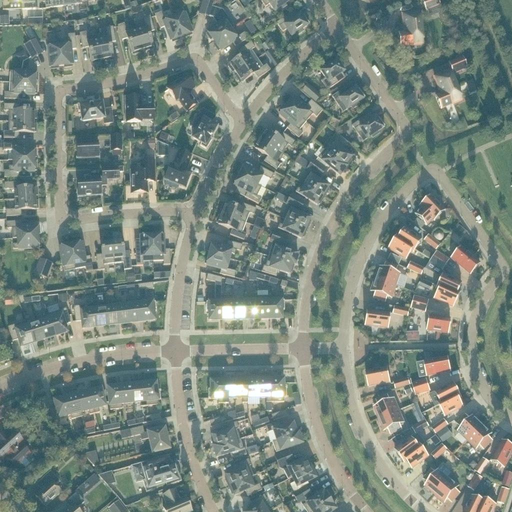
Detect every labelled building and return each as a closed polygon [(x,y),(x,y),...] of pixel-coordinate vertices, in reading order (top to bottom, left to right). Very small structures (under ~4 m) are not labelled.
[(1,0),(2,12),(21,11),(20,0),(1,0)] [(20,0),(21,11),(39,10),(38,0),(20,0)] [(44,0),(45,10),(64,8),(62,0),(44,0)] [(128,0),(122,0),(126,11),(132,10),(128,0)] [(258,0),(265,8),(269,6),(274,12),(278,9),(280,11),(285,7),(284,5),(291,0),(258,0)] [(425,13),(440,7),(436,0),(421,0),(425,13)] [(199,15),(205,17),(209,2),(203,1),(199,15)] [(210,19),(215,4),(209,2),(205,17),(210,19)] [(208,34),(206,35),(210,41),(212,40),(213,43),(230,31),(234,29),(228,20),(223,12),(213,9),(210,19),(212,19),(217,27),(207,34),(208,34)] [(190,34),(191,34),(182,11),(177,12),(179,17),(174,19),(181,38),(184,37),(185,39),(191,36),(190,34)] [(294,12),(276,24),(282,33),(286,31),(291,37),(295,34),(297,36),(303,32),(301,30),(309,25),(303,17),(301,18),(299,16),(297,17),(294,12)] [(400,48),(422,45),(418,13),(402,15),(404,34),(398,34),(400,48)] [(181,38),(174,19),(164,23),(161,14),(154,16),(160,30),(165,28),(171,42),(172,43),(179,41),(178,39),(181,38)] [(146,29),(136,32),(142,51),(145,50),(145,52),(152,50),(152,48),(148,34),(154,32),(150,18),(143,19),(146,29)] [(136,32),(126,35),(124,25),(117,27),(121,42),(127,40),(131,54),(132,54),(132,56),(139,54),(139,52),(142,51),(136,32)] [(25,27),(19,29),(23,40),(29,38),(25,27)] [(97,36),(102,61),(105,60),(105,62),(112,61),(112,59),(109,44),(115,43),(112,28),(106,30),(107,34),(97,36)] [(213,46),(217,52),(219,51),(219,52),(232,43),(235,48),(248,40),(244,34),(236,40),(230,31),(213,43),(215,45),(213,46)] [(99,62),(102,61),(97,36),(87,38),(86,34),(79,35),(82,50),(88,49),(91,63),(92,63),(92,65),(99,64),(99,62)] [(59,47),(61,67),(64,67),(64,69),(71,68),(71,66),(72,66),(70,51),(76,51),(74,36),(68,36),(69,46),(59,47)] [(30,44),(37,57),(42,54),(35,41),(30,44)] [(59,47),(58,42),(47,44),(50,68),(51,68),(51,70),(58,70),(58,68),(61,67),(59,47)] [(31,60),(37,57),(30,44),(24,47),(31,60)] [(235,75),(256,60),(250,52),(254,49),(251,44),(238,52),(241,57),(229,66),(230,66),(228,67),(232,73),(234,72),(235,75)] [(266,44),(261,47),(265,54),(271,50),(266,44)] [(24,53),(16,57),(20,64),(28,60),(24,53)] [(269,57),(264,62),(270,69),(275,64),(269,57)] [(256,60),(235,75),(237,77),(236,78),(240,84),(241,83),(242,84),(254,75),(257,80),(270,72),(266,66),(262,69),(256,60)] [(344,69),(338,60),(330,66),(329,64),(323,68),(324,70),(320,73),(325,80),(321,82),(327,91),(345,79),(340,72),(344,69)] [(467,71),(462,60),(448,66),(452,78),(467,71)] [(433,78),(441,95),(435,98),(440,110),(461,101),(449,72),(433,78)] [(35,75),(35,74),(10,73),(9,84),(34,85),(35,82),(37,82),(37,75),(35,75)] [(178,101),(186,113),(196,106),(188,94),(194,90),(185,78),(167,90),(176,103),(178,101)] [(34,88),(34,85),(9,84),(9,94),(4,94),(4,100),(19,101),(19,95),(34,96),(34,95),(36,95),(36,88),(34,88)] [(307,86),(302,92),(315,103),(320,97),(307,86)] [(336,89),(329,94),(331,98),(342,114),(351,108),(352,110),(358,106),(357,104),(364,99),(359,91),(355,93),(349,86),(339,93),(336,89)] [(305,108),(293,99),(291,98),(287,103),(288,105),(286,107),(305,123),(312,116),(316,119),(322,112),(311,102),(305,108)] [(125,100),(126,124),(141,123),(141,121),(153,120),(153,108),(140,108),(140,99),(125,100)] [(88,104),(77,106),(78,113),(80,113),(82,123),(103,120),(104,125),(112,124),(110,110),(102,112),(101,105),(89,107),(88,104)] [(8,123),(33,123),(33,120),(35,120),(35,113),(33,113),(33,112),(19,112),(19,106),(4,106),(3,112),(8,113),(8,123)] [(298,131),(305,123),(286,107),(284,109),(283,108),(278,113),(280,115),(279,115),(290,125),(286,129),(298,139),(302,134),(298,131)] [(210,125),(215,118),(202,111),(198,118),(203,121),(192,139),(201,145),(200,147),(206,150),(212,140),(210,139),(216,128),(210,125)] [(175,114),(169,118),(172,123),(178,119),(175,114)] [(366,140),(371,137),(372,139),(378,135),(377,133),(384,128),(378,119),(374,122),(369,115),(351,127),(357,136),(362,133),(366,140)] [(33,126),(33,123),(8,123),(8,133),(3,133),(3,140),(18,140),(18,134),(33,134),(33,133),(35,133),(35,126),(33,126)] [(261,140),(281,155),(287,146),(291,149),(295,143),(282,135),(279,140),(267,131),(266,132),(265,131),(261,137),(262,138),(261,140)] [(345,168),(351,161),(349,160),(351,158),(341,151),(347,144),(335,134),(329,142),(331,143),(324,151),(345,168)] [(166,143),(168,138),(161,135),(159,141),(166,143)] [(109,137),(110,153),(123,152),(122,136),(109,137)] [(281,155),(261,140),(259,143),(257,142),(253,148),(255,149),(254,149),(267,158),(263,163),(276,171),(280,166),(276,163),(281,155)] [(167,147),(157,143),(157,158),(167,157),(167,147)] [(76,145),(77,159),(98,158),(97,144),(76,145)] [(13,162),(33,162),(33,158),(35,158),(35,151),(33,151),(18,151),(18,145),(3,145),(3,152),(13,152),(13,162)] [(313,158),(318,149),(314,147),(309,156),(313,158)] [(288,149),(283,156),(289,161),(295,154),(288,149)] [(346,168),(345,168),(324,151),(317,159),(339,177),(346,168)] [(166,181),(164,187),(175,191),(178,186),(185,189),(191,175),(184,172),(190,158),(179,153),(173,168),(170,167),(165,180),(166,181)] [(310,166),(322,174),(326,169),(313,161),(310,166)] [(13,162),(13,168),(9,168),(9,172),(4,172),(4,179),(19,179),(19,173),(34,172),(36,172),(36,165),(34,165),(33,162),(13,162)] [(154,163),(141,163),(141,173),(131,173),(131,195),(147,194),(146,183),(154,183),(154,163)] [(319,179),(322,174),(310,166),(306,171),(319,179)] [(239,177),(257,186),(262,177),(270,182),(273,176),(260,169),(257,174),(244,167),(244,168),(242,167),(239,173),(240,174),(239,177)] [(77,181),(78,197),(100,196),(100,187),(106,187),(106,180),(118,180),(117,170),(102,171),(102,180),(99,180),(89,180),(89,179),(85,179),(85,180),(77,181)] [(324,198),(328,191),(327,190),(328,188),(307,175),(301,184),(324,198)] [(257,186),(239,177),(237,179),(236,179),(232,185),(234,186),(247,193),(244,199),(258,206),(261,200),(256,198),(261,188),(257,186)] [(15,201),(35,200),(35,197),(37,197),(36,190),(34,190),(34,189),(19,190),(19,184),(4,184),(4,191),(14,191),(15,201)] [(319,205),(324,198),(301,184),(295,193),(316,206),(318,205),(319,205)] [(288,200),(302,207),(305,202),(291,195),(288,200)] [(432,220),(434,222),(444,212),(429,197),(419,207),(421,209),(415,216),(425,227),(432,220)] [(35,200),(15,201),(15,211),(5,212),(6,218),(21,217),(20,211),(35,211),(35,210),(37,210),(37,203),(35,203),(35,200)] [(299,213),(302,207),(288,200),(286,206),(299,213)] [(222,215),(245,224),(249,215),(253,216),(256,210),(242,205),(239,210),(226,205),(225,206),(223,205),(221,212),(223,212),(222,215)] [(306,231),(310,223),(308,222),(309,220),(286,210),(282,220),(286,222),(306,231)] [(275,217),(269,214),(265,222),(272,224),(275,217)] [(241,234),(245,224),(222,215),(221,218),(219,217),(216,224),(218,225),(232,231),(229,236),(244,242),(246,236),(241,234)] [(263,222),(257,220),(254,227),(260,230),(263,222)] [(12,240),(17,240),(37,238),(37,235),(39,235),(38,228),(36,228),(36,227),(22,228),(21,222),(6,224),(7,230),(12,230),(12,240)] [(303,239),(306,231),(286,222),(284,227),(280,225),(277,230),(300,240),(301,238),(303,239)] [(460,238),(465,232),(458,227),(453,233),(460,238)] [(414,251),(421,240),(403,229),(398,237),(396,236),(394,239),(414,251)] [(272,238),(286,243),(288,237),(274,232),(272,238)] [(153,263),(163,262),(163,266),(170,266),(169,251),(163,251),(162,236),(162,234),(155,235),(155,237),(152,237),(153,263)] [(153,263),(152,237),(148,237),(148,235),(141,235),(141,237),(141,252),(135,252),(136,267),(142,267),(142,263),(153,263)] [(123,254),(121,239),(121,237),(113,238),(114,240),(111,240),(114,265),(124,264),(124,269),(131,268),(129,253),(123,254)] [(435,251),(439,246),(427,237),(424,241),(435,251)] [(13,251),(38,249),(38,248),(40,248),(39,241),(37,241),(37,238),(17,240),(18,245),(13,246),(13,251)] [(114,265),(111,240),(108,240),(107,238),(100,239),(101,241),(100,241),(102,256),(96,257),(97,272),(104,271),(103,266),(114,265)] [(284,248),(286,243),(272,238),(270,243),(284,248)] [(412,254),(414,251),(394,239),(387,249),(405,261),(410,253),(412,254)] [(70,246),(75,271),(85,269),(86,274),(92,273),(89,258),(84,259),(81,244),(80,244),(80,242),(73,244),(73,246),(70,246)] [(209,255),(228,261),(230,255),(235,256),(236,252),(241,253),(242,247),(227,243),(226,249),(212,245),(211,246),(209,245),(208,252),(210,253),(209,255)] [(75,271),(70,246),(67,247),(67,245),(60,246),(60,248),(59,248),(64,273),(75,271)] [(294,266),(297,255),(271,247),(268,258),(294,265),(293,266),(294,266)] [(470,276),(479,265),(460,248),(450,259),(470,276)] [(430,261),(432,258),(433,257),(424,252),(422,256),(430,261)] [(445,266),(448,261),(436,253),(433,257),(432,258),(445,266)] [(226,270),(228,261),(209,255),(208,258),(206,258),(204,265),(206,265),(206,266),(220,270),(219,276),(234,279),(235,273),(226,270)] [(390,255),(387,261),(398,266),(400,260),(390,255)] [(291,274),(293,266),(294,265),(268,258),(265,268),(263,267),(261,273),(276,278),(277,272),(289,275),(289,273),(291,274)] [(441,271),(445,266),(432,258),(430,261),(429,263),(441,271)] [(41,277),(46,263),(40,261),(35,275),(41,277)] [(46,279),(51,265),(46,263),(41,277),(46,279)] [(395,274),(397,268),(384,264),(382,270),(378,268),(374,280),(395,287),(399,275),(395,274)] [(407,269),(420,276),(423,271),(409,264),(407,269)] [(135,283),(135,277),(134,277),(134,275),(125,276),(126,284),(135,283)] [(458,297),(459,294),(457,293),(461,284),(442,275),(436,287),(458,297)] [(207,276),(206,281),(220,285),(222,279),(207,276)] [(391,299),(395,287),(374,280),(370,292),(374,293),(373,299),(384,303),(386,298),(391,299)] [(452,308),(458,297),(436,287),(435,290),(437,291),(433,300),(452,308)] [(269,320),(269,302),(269,297),(256,298),(257,320),(269,320)] [(269,297),(269,302),(269,320),(281,320),(281,311),(284,311),(284,302),(274,302),(274,297),(269,297)] [(245,321),(257,320),(256,298),(245,298),(245,303),(245,321)] [(426,308),(428,302),(413,298),(411,304),(426,308)] [(155,303),(152,304),(152,299),(140,300),(143,323),(154,321),(153,313),(156,313),(155,303)] [(13,307),(12,300),(4,301),(4,308),(13,307)] [(131,324),(143,323),(140,300),(134,301),(135,306),(129,306),(131,324)] [(131,324),(129,306),(121,307),(121,303),(115,303),(116,308),(117,308),(119,326),(131,324)] [(209,321),(221,321),(221,303),(206,304),(206,313),(208,313),(209,321)] [(221,321),(233,321),(233,303),(221,303),(221,321)] [(233,321),(245,321),(245,303),(233,303),(233,321)] [(105,309),(98,310),(97,304),(92,305),(92,311),(93,311),(95,328),(107,327),(105,309)] [(425,313),(426,308),(411,304),(410,309),(425,313)] [(92,311),(80,312),(80,307),(73,308),(75,323),(81,323),(82,330),(95,328),(93,311),(92,311)] [(107,327),(119,326),(117,308),(116,308),(105,309),(107,327)] [(407,318),(408,312),(393,309),(392,314),(407,318)] [(49,315),(56,337),(67,333),(65,326),(70,324),(66,310),(49,315)] [(387,330),(389,315),(366,312),(364,327),(387,330)] [(44,341),(56,337),(49,315),(43,317),(45,322),(39,324),(44,341)] [(448,335),(450,320),(428,317),(425,331),(448,335)] [(44,341),(39,324),(32,326),(30,321),(25,323),(27,327),(33,344),(44,341)] [(20,348),(33,344),(27,327),(25,323),(8,328),(12,343),(18,341),(20,348)] [(427,377),(451,373),(448,358),(424,363),(427,377)] [(368,388),(390,384),(387,369),(366,373),(368,388)] [(395,390),(410,386),(408,380),(394,384),(395,390)] [(414,391),(428,386),(426,380),(412,385),(414,391)] [(266,404),(271,404),(271,381),(259,382),(259,399),(266,399),(266,404)] [(283,404),(283,399),(286,399),(285,389),(283,389),(283,381),(271,381),(271,404),(283,404)] [(223,405),(223,400),(223,382),(210,383),(210,391),(208,391),(208,400),(218,400),(218,405),(223,405)] [(228,400),(235,400),(235,382),(223,382),(223,400),(223,405),(228,405),(228,400)] [(247,404),(247,400),(247,382),(235,382),(235,400),(242,400),(242,404),(247,404)] [(259,382),(247,382),(247,400),(259,399),(259,382)] [(158,406),(158,402),(160,401),(159,391),(157,392),(156,384),(143,385),(145,403),(146,408),(158,406)] [(439,406),(460,396),(454,384),(435,394),(439,402),(437,403),(439,406)] [(143,385),(131,387),(133,404),(140,404),(140,408),(146,408),(145,403),(143,385)] [(415,396),(430,392),(428,386),(414,391),(415,396)] [(121,406),(133,404),(131,387),(119,388),(121,406)] [(411,407),(417,404),(410,387),(402,390),(409,407),(411,407)] [(122,410),(121,406),(119,388),(107,389),(109,412),(122,410)] [(98,410),(105,408),(101,390),(89,393),(94,415),(99,414),(98,410)] [(89,416),(94,415),(89,393),(77,396),(81,413),(88,412),(89,416)] [(83,418),(81,413),(77,396),(65,399),(70,416),(71,421),(83,418)] [(394,400),(390,402),(388,396),(376,401),(378,407),(374,409),(379,420),(399,412),(394,400)] [(459,400),(461,399),(460,396),(439,406),(445,418),(463,408),(459,400)] [(58,419),(70,416),(65,399),(53,402),(55,409),(49,411),(53,425),(59,424),(58,419)] [(36,409),(29,400),(24,404),(31,413),(36,409)] [(421,414),(417,404),(411,407),(418,424),(425,421),(421,414)] [(285,411),(271,416),(273,422),(287,417),(285,411)] [(237,420),(235,416),(234,412),(227,415),(229,423),(237,420)] [(400,425),(404,423),(399,412),(379,420),(384,432),(388,430),(390,435),(402,431),(400,425)] [(160,415),(145,418),(146,424),(161,421),(160,415)] [(467,441),(482,426),(473,417),(470,420),(466,416),(457,425),(461,430),(458,433),(467,441)] [(211,429),(225,424),(223,418),(209,423),(211,429)] [(432,430),(436,435),(448,426),(444,421),(432,430)] [(415,435),(429,427),(426,422),(412,430),(415,435)] [(276,442),(298,435),(298,434),(297,434),(294,426),(293,427),(292,425),(280,429),(278,423),(264,428),(266,435),(273,432),(276,442)] [(213,449),(239,441),(236,431),(238,430),(236,424),(222,428),(223,434),(212,437),(213,439),(211,440),(214,448),(213,448),(213,449)] [(13,431),(8,436),(0,426),(0,457),(4,462),(8,459),(16,467),(20,463),(25,468),(33,461),(29,456),(30,454),(22,445),(24,443),(13,431)] [(488,438),(491,435),(482,426),(467,441),(476,450),(479,447),(484,451),(492,442),(488,438)] [(164,430),(144,435),(142,429),(120,435),(121,441),(140,436),(141,442),(149,440),(152,454),(169,450),(167,443),(167,442),(166,438),(166,437),(164,430)] [(260,431),(252,434),(254,440),(263,437),(260,431)] [(450,438),(445,431),(437,436),(443,443),(450,438)] [(298,435),(276,442),(272,444),(275,454),(301,445),(298,435)] [(419,444),(417,446),(412,438),(395,451),(402,461),(421,447),(419,444)] [(436,438),(431,441),(436,448),(441,444),(436,438)] [(239,441),(213,449),(216,459),(230,455),(231,460),(246,456),(244,450),(242,450),(239,441)] [(504,469),(511,453),(511,446),(502,442),(491,462),(504,469)] [(435,461),(446,451),(442,446),(431,456),(435,461)] [(412,470),(429,457),(421,447),(402,461),(404,464),(406,463),(412,470)] [(277,463),(291,458),(288,452),(274,458),(277,463)] [(95,453),(85,455),(83,457),(94,468),(99,467),(95,453)] [(177,468),(170,470),(166,458),(142,465),(142,464),(131,467),(136,484),(142,482),(146,494),(155,491),(154,489),(171,483),(172,486),(181,483),(177,468)] [(292,479),(312,469),(308,461),(306,462),(305,460),(294,465),(293,463),(291,458),(277,463),(279,469),(283,471),(288,481),(292,479)] [(480,476),(488,463),(483,460),(475,472),(480,476)] [(253,477),(249,468),(251,467),(248,461),(234,467),(236,473),(226,477),(226,479),(225,480),(228,488),(249,479),(253,477)] [(295,500),(308,492),(305,487),(304,485),(315,479),(314,477),(315,477),(312,469),(292,479),(295,484),(290,486),(294,494),(292,495),(295,500)] [(439,471),(436,474),(431,471),(423,480),(428,484),(425,488),(435,496),(448,479),(439,471)] [(35,496),(45,507),(61,493),(55,486),(59,482),(51,473),(40,483),(44,488),(35,496)] [(511,474),(507,473),(503,486),(510,488),(511,481),(511,474)] [(113,485),(110,474),(98,477),(107,487),(113,485)] [(78,489),(83,496),(99,482),(93,476),(78,489)] [(474,492),(482,479),(477,476),(469,489),(474,492)] [(249,479),(228,488),(232,496),(233,495),(234,497),(245,493),(247,498),(261,492),(259,486),(253,488),(249,479)] [(460,494),(455,490),(458,487),(448,479),(435,496),(444,503),(447,500),(452,504),(460,494)] [(265,493),(273,489),(271,484),(263,489),(265,493)] [(504,506),(508,491),(503,489),(498,504),(504,506)] [(190,511),(186,499),(179,502),(175,492),(163,497),(167,507),(163,509),(164,511),(190,511)] [(308,492),(295,500),(299,506),(301,505),(305,511),(313,511),(330,501),(325,493),(324,494),(323,493),(313,499),(308,492)] [(76,494),(66,503),(70,509),(66,511),(78,511),(76,510),(84,503),(76,494)] [(269,511),(270,511),(265,503),(267,502),(264,496),(250,504),(253,509),(248,511),(269,511)] [(481,498),(480,501),(472,497),(464,511),(478,511),(485,500),(481,498)] [(277,499),(272,501),(276,508),(281,505),(277,499)] [(110,511),(126,511),(116,500),(107,508),(110,511)] [(493,511),(496,506),(485,500),(478,511),(493,511)] [(313,511),(333,511),(335,511),(334,509),(335,508),(330,501),(313,511)]
